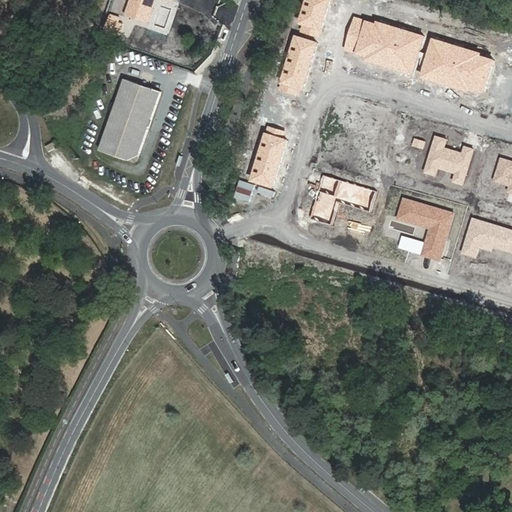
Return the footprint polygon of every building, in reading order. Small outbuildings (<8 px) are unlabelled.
[(130,0),(126,16),(141,21),(148,0),(130,0)] [(149,24),(157,0),(148,0),(141,21),(149,24)] [(330,0),(307,0),(301,21),(305,23),(302,30),(319,35),(330,0)] [(346,49),(359,53),(368,21),(356,18),(346,49)] [(120,36),(124,24),(109,19),(105,31),(120,36)] [(378,24),(368,21),(359,53),(368,56),(367,60),(414,74),(419,58),(420,52),(425,37),(378,22),(378,24)] [(297,33),(280,87),(296,92),(298,88),(304,90),(319,41),(297,33)] [(481,53),(434,39),(430,55),(428,61),(423,77),(470,91),(471,88),(485,92),(495,60),(481,56),(481,53)] [(428,61),(430,55),(420,52),(419,58),(422,59),(418,72),(422,73),(426,60),(428,61)] [(158,89),(122,76),(96,148),(124,158),(135,152),(158,89)] [(269,127),(254,181),(274,187),(288,140),(284,139),(286,132),(269,127)] [(438,168),(457,174),(466,176),(474,150),(466,147),(464,154),(457,152),(457,155),(449,152),(450,150),(444,148),(447,140),(437,137),(426,173),(436,176),(438,168)] [(414,146),(424,149),(425,143),(416,140),(414,146)] [(135,152),(124,158),(132,160),(135,152)] [(511,162),(502,159),(496,181),(511,186),(510,192),(511,192),(511,162)] [(466,176),(457,174),(454,182),(464,185),(466,176)] [(376,192),(324,176),(317,197),(311,219),(330,225),(337,203),(370,213),(376,192)] [(399,219),(425,227),(421,241),(417,254),(440,261),(454,214),(405,199),(399,219)] [(511,230),(474,219),(463,253),(477,258),(480,247),(492,251),(494,247),(511,252),(511,230)] [(417,254),(421,241),(402,236),(399,248),(417,254)]
